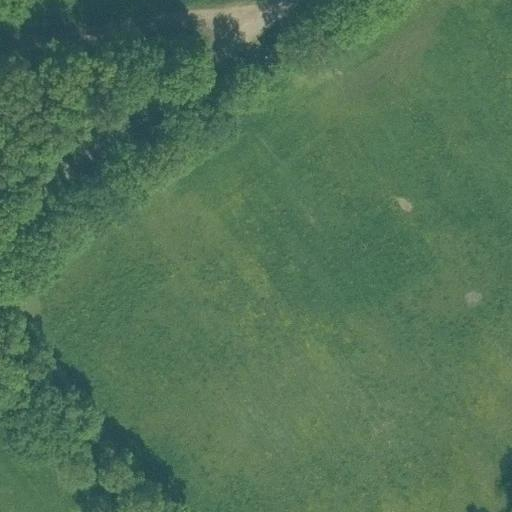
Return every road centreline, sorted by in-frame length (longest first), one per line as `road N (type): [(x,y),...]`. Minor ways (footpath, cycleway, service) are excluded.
road 1 (unclassified): [(0,220),(290,0)]
road 2 (track): [(288,1),(0,54)]
road 3 (track): [(142,511),(0,329)]
